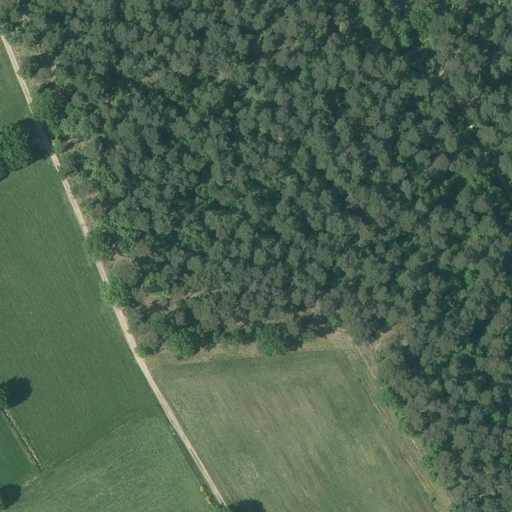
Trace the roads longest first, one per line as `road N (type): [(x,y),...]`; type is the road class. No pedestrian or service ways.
road 1 (track): [(226,511),(130,340),(45,137)]
road 2 (track): [(511,174),(411,0)]
road 3 (track): [(45,137),(0,11)]
